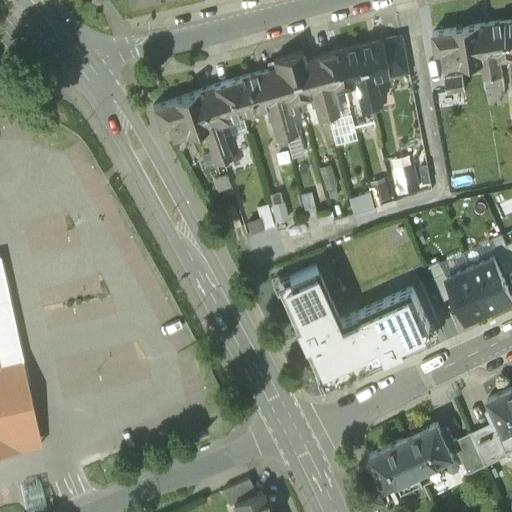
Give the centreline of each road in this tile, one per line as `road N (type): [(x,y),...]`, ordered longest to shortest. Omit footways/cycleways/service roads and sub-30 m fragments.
road 1 (tertiary): [(291,431),(89,72)]
road 2 (residential): [(347,0),(89,72)]
road 3 (residential): [(291,431),(511,334)]
road 4 (residential): [(94,511),(291,431)]
